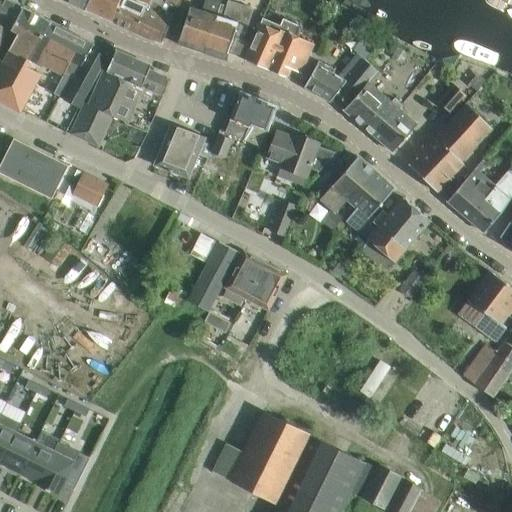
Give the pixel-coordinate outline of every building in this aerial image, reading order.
[(0,0),(0,37),(6,26),(11,29),(22,8),(6,0),(0,0)] [(62,0),(85,10),(88,0),(62,0)] [(88,0),(85,10),(110,22),(120,0),(132,0),(146,5),(148,0),(88,0)] [(120,0),(110,22),(132,31),(143,10),(147,13),(153,0),(148,0),(146,5),(132,0),(120,0)] [(148,39),(161,42),(175,14),(167,10),(168,7),(176,11),(181,0),(153,0),(147,13),(143,10),(132,31),(148,39)] [(184,25),(177,44),(203,53),(217,16),(219,4),(220,0),(205,0),(202,11),(190,7),(184,25)] [(228,53),(245,58),(251,43),(242,39),(252,9),(227,0),(226,6),(219,4),(217,16),(203,53),(225,60),(228,53)] [(0,61),(0,101),(18,111),(40,74),(32,69),(25,65),(27,60),(28,58),(49,22),(22,8),(11,29),(16,32),(7,49),(8,50),(2,61),(1,60),(0,61)] [(251,43),(245,58),(245,60),(286,78),(290,69),(300,73),(308,55),(313,43),(296,37),(300,26),(281,18),(278,25),(261,18),(251,43)] [(28,58),(27,60),(39,67),(43,67),(45,68),(63,78),(55,92),(79,104),(105,57),(90,50),(91,48),(93,44),(49,22),(28,58)] [(329,27),(317,51),(327,56),(340,32),(329,27)] [(330,102),(335,95),(369,51),(363,47),(338,77),(332,73),(334,69),(318,60),(314,69),(304,87),(330,102)] [(101,77),(95,91),(116,100),(128,73),(135,58),(116,50),(115,51),(106,71),(103,78),(101,77)] [(343,109),(362,126),(375,112),(383,119),(387,113),(395,120),(403,112),(399,109),(402,104),(394,97),(390,101),(368,82),(370,79),(373,82),(380,72),(365,60),(371,53),(369,51),(335,95),(347,105),(343,109)] [(380,54),(373,62),(389,75),(401,60),(394,55),(388,61),(380,54)] [(85,103),(71,134),(98,146),(112,115),(125,121),(141,86),(159,94),(167,78),(149,70),(151,65),(135,58),(128,73),(116,100),(95,91),(89,105),(85,103)] [(467,84),(475,92),(476,92),(478,90),(477,89),(485,81),(477,74),(467,84)] [(465,95),(452,84),(436,102),(449,113),(465,95)] [(225,132),(243,139),(260,145),(277,106),(240,92),(225,132)] [(422,150),(408,164),(437,192),(442,186),(453,174),(463,163),(460,161),(491,129),(471,108),(466,102),(422,150)] [(375,112),(362,126),(393,152),(417,124),(403,112),(395,120),(387,113),(383,119),(375,112)] [(170,124),(153,164),(189,178),(206,137),(170,124)] [(282,163),(280,167),(277,177),(303,186),(310,168),(317,171),(317,172),(318,172),(336,152),(335,151),(334,152),(318,146),(319,143),(293,133),(291,137),(277,131),(267,157),(282,163)] [(217,134),(215,138),(210,153),(223,158),(230,139),(217,134)] [(13,138),(4,156),(0,164),(0,173),(51,199),(58,186),(68,165),(13,138)] [(336,213),(337,212),(374,170),(358,156),(344,171),(320,199),(331,209),(320,221),(331,230),(342,218),(336,213)] [(447,201),(468,219),(495,186),(494,185),(479,172),(487,163),(483,159),(447,201)] [(74,193),(75,190),(84,172),(68,165),(58,186),(74,193)] [(394,188),(374,170),(337,212),(367,239),(375,229),(369,224),(375,218),(371,214),(394,188)] [(495,186),(468,219),(484,232),(497,217),(509,198),(511,194),(511,174),(507,170),(494,185),(495,186)] [(84,172),(75,190),(74,193),(98,205),(108,184),(84,172)] [(429,220),(403,197),(388,214),(383,209),(372,221),(378,226),(368,238),(394,261),(429,220)] [(282,201),(277,212),(270,230),(283,236),(295,206),(282,201)] [(188,254),(206,264),(218,242),(201,232),(188,254)] [(206,264),(187,300),(208,311),(229,271),(239,254),(218,242),(206,264)] [(235,270),(226,287),(246,297),(264,263),(244,252),(235,270)] [(447,252),(441,261),(448,265),(454,257),(447,252)] [(264,263),(246,297),(254,302),(268,309),(286,276),(286,274),(264,263)] [(399,290),(411,298),(424,279),(412,270),(399,290)] [(511,287),(489,270),(468,300),(485,312),(475,325),(496,340),(506,327),(501,323),(507,314),(511,317),(511,287)] [(163,303),(179,311),(188,294),(172,285),(163,303)] [(29,296),(25,305),(51,316),(55,307),(29,296)] [(414,303),(404,318),(415,326),(426,311),(414,303)] [(196,335),(205,340),(210,331),(201,326),(196,335)] [(511,347),(503,341),(473,384),(492,397),(511,367),(511,347)] [(378,359),(358,391),(369,397),(389,366),(378,359)] [(4,360),(0,367),(10,372),(14,365),(4,360)] [(29,380),(26,386),(36,391),(39,385),(29,380)] [(39,385),(36,391),(46,396),(50,390),(39,385)] [(64,405),(75,410),(78,404),(67,399),(64,405)] [(88,409),(78,404),(75,410),(85,415),(88,409)] [(16,431),(21,423),(0,412),(0,462),(15,431),(16,431)] [(226,443),(218,461),(212,472),(275,503),(309,435),(263,412),(243,451),(226,443)] [(0,462),(19,472),(35,440),(16,431),(15,431),(0,462)] [(311,436),(272,511),(340,511),(350,492),(383,509),(401,475),(378,463),(376,468),(311,436)] [(35,440),(19,472),(38,481),(54,450),(54,449),(35,440)] [(38,481),(37,483),(58,494),(63,484),(73,490),(89,457),(57,441),(54,449),(54,450),(38,481)] [(433,511),(440,501),(404,479),(386,510),(388,511),(433,511)]
